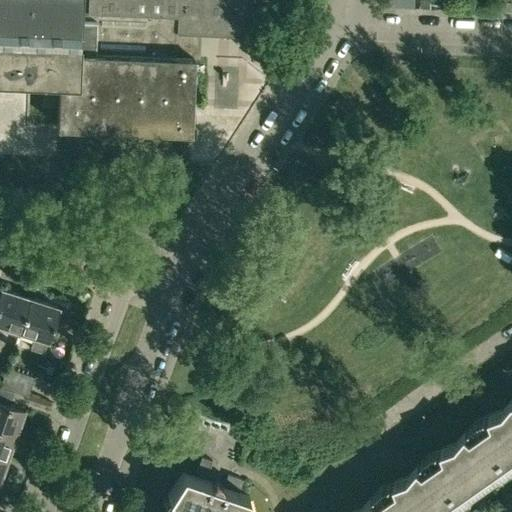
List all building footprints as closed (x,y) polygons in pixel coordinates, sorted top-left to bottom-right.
[(0,0),(0,78),(59,81),(57,125),(191,131),(194,56),(192,56),(193,32),(251,34),(252,17),(252,0),(88,0),(88,1),(81,1),(81,0),(0,0)] [(0,340),(14,345),(30,297),(2,287),(0,292),(0,340)] [(44,352),(48,340),(59,306),(30,297),(14,345),(15,345),(18,335),(33,340),(30,348),(44,352)] [(0,385),(28,395),(34,376),(7,367),(0,385)] [(0,399),(0,427),(15,433),(24,408),(0,399)] [(432,511),(511,456),(511,399),(504,409),(489,414),(492,421),(472,435),(466,430),(456,442),(442,448),(444,455),(424,469),(418,464),(409,475),(395,481),(397,488),(377,502),(371,497),(362,508),(352,511),(432,511)] [(0,427),(0,454),(6,457),(15,433),(0,427)] [(207,474),(207,473),(212,459),(201,456),(196,470),(207,474)] [(247,511),(249,495),(183,472),(168,494),(174,498),(170,507),(167,511),(247,511)]
